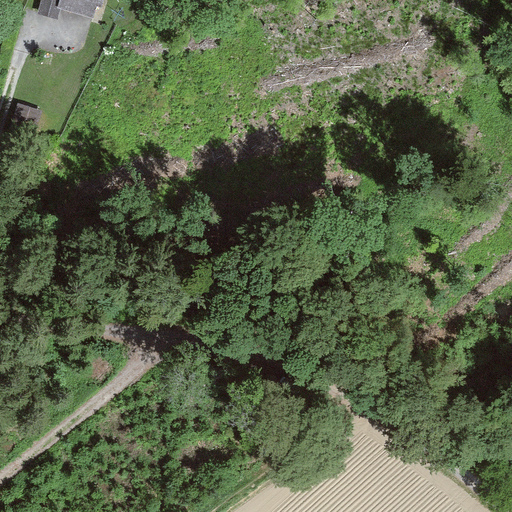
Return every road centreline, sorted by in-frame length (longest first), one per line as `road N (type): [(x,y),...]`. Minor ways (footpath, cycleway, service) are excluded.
road 1 (track): [(507,511),(351,396),(288,370),(185,350)]
road 2 (track): [(185,350),(129,372),(0,483)]
road 3 (track): [(185,350),(0,317)]
